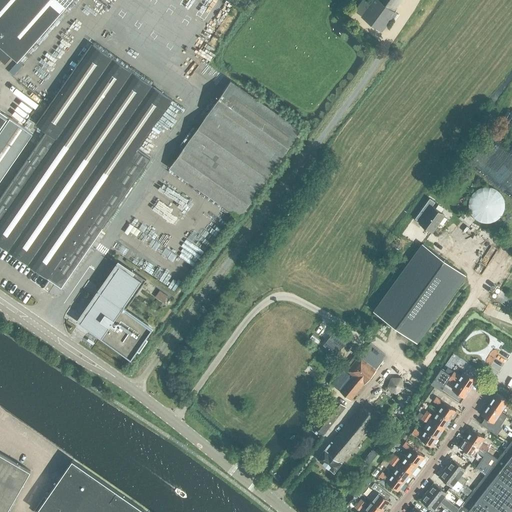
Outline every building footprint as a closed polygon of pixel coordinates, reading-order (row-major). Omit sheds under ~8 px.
[(0,0),(0,45),(13,57),(18,61),(71,0),(0,0)] [(373,0),(371,4),(365,0),(363,0),(356,10),(382,30),(396,12),(394,10),(401,0),(373,0)] [(0,199),(0,243),(61,287),(62,288),(150,158),(137,149),(172,99),(93,45),(38,124),(48,131),(0,199)] [(18,61),(9,72),(14,76),(23,66),(18,61)] [(170,168),(240,217),(301,129),(231,80),(170,168)] [(0,181),(12,163),(33,133),(10,117),(0,110),(0,181)] [(420,221),(419,222),(433,233),(446,215),(433,205),(436,202),(431,198),(416,218),(420,221)] [(459,218),(469,226),(475,219),(466,211),(459,218)] [(397,240),(393,247),(398,250),(402,243),(397,240)] [(423,244),(375,311),(416,342),(465,274),(423,244)] [(83,314),(85,316),(80,323),(131,359),(138,350),(140,351),(149,339),(146,337),(153,328),(126,309),(147,280),(122,263),(88,311),(86,310),(83,314)] [(496,297),(511,309),(511,297),(501,289),(496,297)] [(324,345),(337,355),(350,339),(337,328),(324,345)] [(337,376),(332,383),(335,386),(334,386),(339,389),(340,388),(342,389),(341,391),(351,400),(377,368),(383,360),(382,360),(386,355),(371,343),(357,359),(354,356),(348,364),(351,367),(350,369),(355,373),(350,378),(349,377),(350,375),(344,369),(343,369),(337,376)] [(451,370),(449,373),(471,388),(477,379),(465,371),(462,376),(455,371),(454,372),(451,370)] [(447,372),(441,381),(446,385),(450,379),(456,383),(452,389),(465,397),(471,388),(449,373),(447,372)] [(391,377),(387,388),(396,394),(405,389),(403,377),(391,377)] [(511,402),(497,392),(489,403),(501,412),(506,405),(511,409),(511,408),(511,402)] [(316,408),(309,417),(312,419),(316,422),(313,425),(313,430),(320,435),(325,434),(346,406),(335,397),(323,413),(316,408)] [(437,397),(434,401),(442,406),(439,411),(450,418),(456,410),(445,402),(437,397)] [(485,417),(481,424),(498,435),(502,427),(500,426),(507,415),(501,412),(489,403),(482,415),(485,417)] [(318,458),(335,472),(378,418),(363,406),(362,407),(334,442),(332,441),(318,458)] [(427,410),(424,414),(444,428),(450,418),(439,411),(435,416),(427,410)] [(420,412),(417,416),(427,423),(424,427),(427,429),(438,437),(444,428),(424,414),(420,412)] [(473,428),(467,437),(479,446),(486,450),(489,447),(482,442),(485,437),(473,428)] [(423,434),(421,438),(432,446),(438,437),(427,429),(423,434)] [(467,437),(461,446),(473,455),(479,446),(467,437)] [(511,511),(511,440),(511,441),(495,462),(489,470),(486,474),(478,484),(476,487),(469,496),(460,508),(456,511),(511,511)] [(406,441),(403,445),(411,451),(407,456),(418,464),(425,456),(406,441)] [(0,511),(7,511),(31,471),(0,452),(0,511)] [(401,459),(396,454),(393,458),(398,463),(401,459)] [(398,463),(393,458),(392,459),(388,456),(388,455),(385,459),(390,462),(390,463),(395,467),(398,463)] [(407,456),(401,464),(412,473),(418,464),(407,456)] [(453,459),(446,467),(466,482),(474,489),(475,486),(461,475),(466,468),(453,459)] [(39,511),(147,511),(72,460),(37,510),(39,511)] [(397,469),(394,473),(405,481),(412,473),(401,464),(398,463),(395,467),(397,469)] [(446,467),(439,476),(452,486),(459,477),(446,467)] [(477,467),(469,477),(478,484),(486,474),(477,467)] [(380,476),(379,476),(385,481),(389,476),(383,472),(380,476)] [(391,478),(387,482),(398,491),(405,481),(394,473),(391,478)] [(375,482),(371,486),(379,492),(372,500),(383,509),(390,500),(388,498),(391,494),(375,482)] [(466,482),(460,490),(468,496),(474,489),(466,482)] [(434,483),(428,491),(447,506),(454,511),(456,511),(460,508),(451,501),(444,496),(447,493),(434,483)] [(428,491),(421,500),(434,510),(436,506),(443,511),(454,511),(447,506),(428,491)] [(361,499),(358,503),(364,507),(367,503),(361,499)] [(372,500),(366,509),(369,511),(380,511),(383,509),(372,500)] [(358,503),(355,507),(361,511),(362,510),(364,507),(358,503)]
